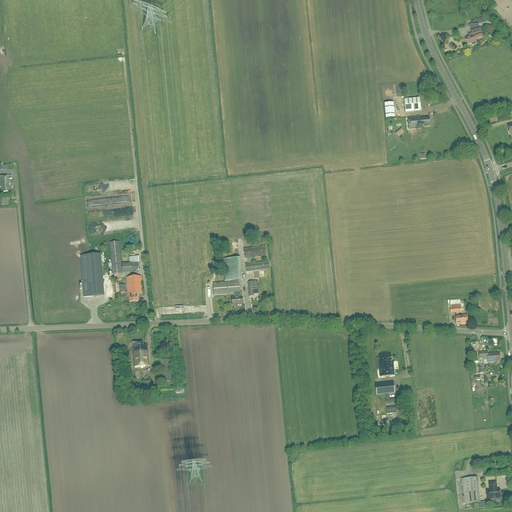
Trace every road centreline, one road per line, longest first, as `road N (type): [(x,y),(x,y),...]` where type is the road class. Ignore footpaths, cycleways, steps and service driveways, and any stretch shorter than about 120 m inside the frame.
road 1 (tertiary): [(0,330),(271,319),(511,334)]
road 2 (track): [(122,52),(148,325)]
road 3 (secondary): [(490,171),(431,55),(415,0)]
road 4 (secondary): [(511,330),(490,171)]
